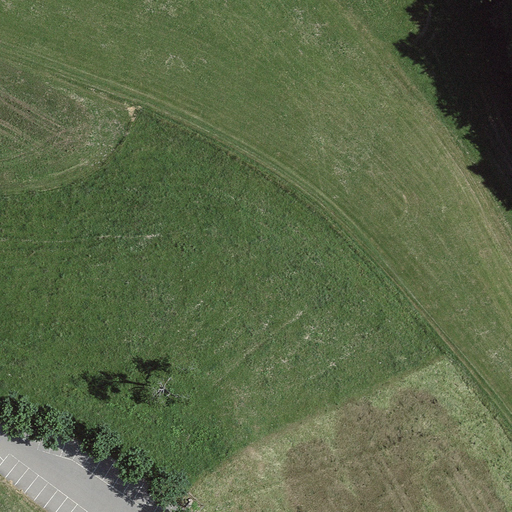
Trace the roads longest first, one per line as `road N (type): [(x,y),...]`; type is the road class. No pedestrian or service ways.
road 1 (track): [(0,50),(217,134),(336,213),(511,420)]
road 2 (residential): [(0,435),(128,511)]
